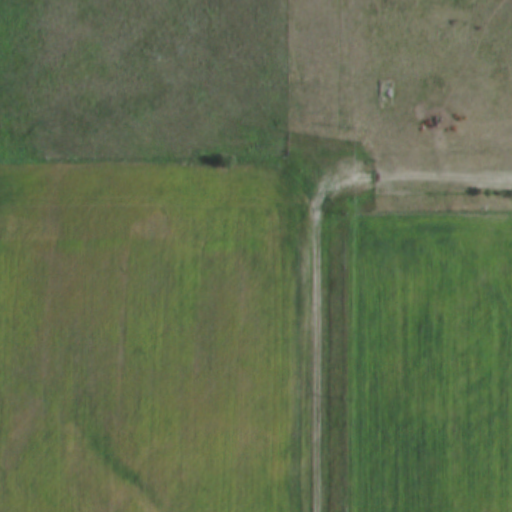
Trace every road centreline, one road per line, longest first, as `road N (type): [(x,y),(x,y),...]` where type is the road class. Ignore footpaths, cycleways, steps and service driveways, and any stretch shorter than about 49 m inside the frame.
road 1 (track): [(314,511),(312,251),(321,208),(340,190)]
road 2 (track): [(340,190),(409,173),(511,175)]
